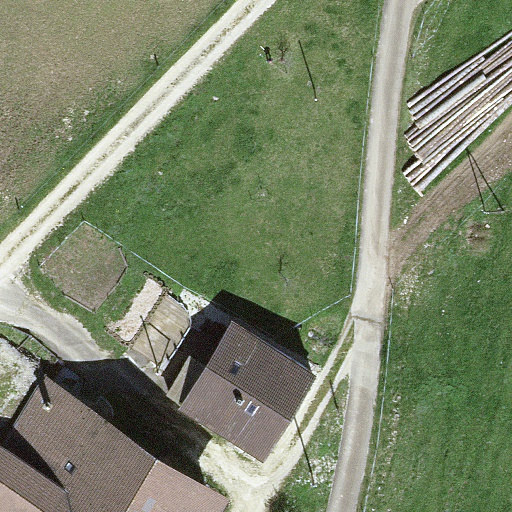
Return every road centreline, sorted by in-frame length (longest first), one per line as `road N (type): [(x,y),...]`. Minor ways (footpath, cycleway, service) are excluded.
road 1 (track): [(342,511),(381,207),(390,61),(404,0)]
road 2 (track): [(0,273),(256,0)]
